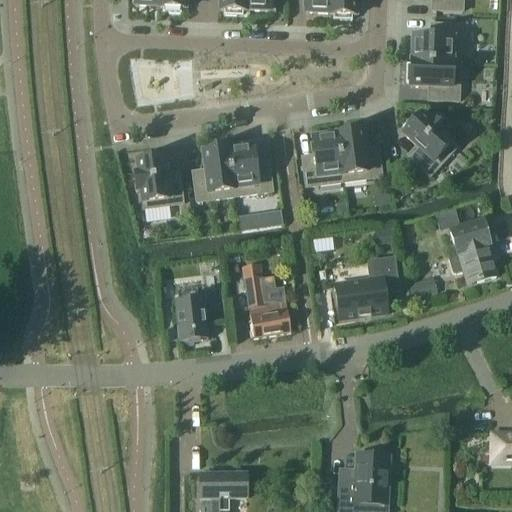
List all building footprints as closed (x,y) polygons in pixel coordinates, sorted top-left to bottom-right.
[(158,10),(162,10),(162,0),(134,0),(134,8),(159,9),(158,10)] [(162,0),(162,10),(168,11),(168,15),(181,16),(181,11),(184,12),(184,0),(162,0)] [(220,0),(220,13),(223,13),(223,18),(236,18),(236,13),(246,14),(246,13),(246,0),(220,0)] [(246,0),(246,13),(270,14),(270,0),(246,0)] [(305,0),(305,15),(329,16),(329,0),(305,0)] [(329,0),(329,16),(329,17),(339,18),(338,22),(351,23),(352,18),(355,18),(356,7),(360,7),(359,0),(329,0)] [(431,0),(431,13),(461,14),(461,0),(431,0)] [(450,65),(459,66),(461,28),(431,27),(430,40),(412,39),(411,63),(450,65)] [(450,65),(411,63),(410,73),(405,72),(405,85),(410,86),(410,89),(428,90),(427,103),(458,104),(459,66),(450,65)] [(414,116),(405,126),(409,129),(402,136),(416,149),(407,158),(430,179),(456,149),(448,143),(442,137),(445,134),(431,121),(428,124),(420,117),(418,119),(414,116)] [(343,185),(381,180),(377,150),(364,151),(361,133),(358,134),(357,129),(344,131),(345,135),(336,137),(342,176),(343,185)] [(342,176),(336,137),(312,141),(314,158),(301,160),(305,190),(343,185),(342,176)] [(232,189),(227,151),(219,152),(218,148),(205,149),(206,154),(202,155),(205,173),(192,175),(196,205),(234,200),(232,189)] [(234,200),(272,194),(268,164),(255,166),(252,149),(228,152),(228,151),(227,151),(232,189),(234,200)] [(143,212),(182,206),(178,176),(165,178),(163,160),(153,161),(152,156),(140,158),(140,163),(136,163),(138,175),(134,175),(137,193),(140,193),(141,201),(143,212)] [(280,213),(260,216),(262,230),(271,229),(282,227),(280,213)] [(483,225),(449,235),(456,257),(449,259),(448,261),(452,275),(455,276),(462,274),(466,286),(476,283),(477,284),(496,279),(487,248),(489,247),(483,225)] [(393,230),(374,233),(376,247),(395,244),(393,230)] [(398,294),(394,260),(366,264),(369,283),(334,288),(338,322),(357,320),(370,318),(387,316),(384,296),(398,294)] [(253,341),(290,335),(285,305),(264,308),(259,272),(243,274),(253,341)] [(207,342),(203,302),(174,305),(179,345),(207,342)] [(511,437),(492,437),(492,465),(511,465),(511,437)] [(336,511),(386,511),(387,508),(389,466),(389,458),(355,456),(353,484),(338,484),(336,511)] [(247,502),(247,477),(199,477),(199,501),(210,501),(210,511),(226,511),(227,502),(247,502)] [(318,487),(317,502),(329,503),(330,487),(318,487)]
